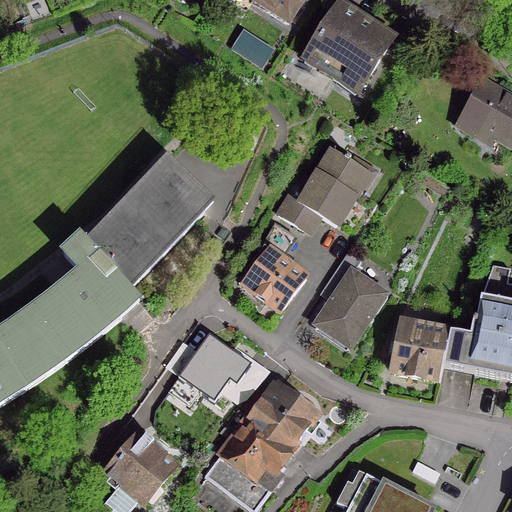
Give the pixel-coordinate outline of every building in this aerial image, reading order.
[(249,0),(286,23),(300,0),(249,0)] [(337,9),(304,60),(357,94),(390,43),(337,9)] [(475,138),(479,131),(511,150),(511,101),(505,98),(504,100),(479,85),(455,127),(475,138)] [(297,205),(287,199),(276,218),(300,233),(311,215),(333,229),(366,176),(329,153),(297,205)] [(0,407),(9,402),(34,386),(78,354),(120,321),(130,312),(137,305),(127,294),(211,207),(165,163),(84,248),(78,240),(61,256),(78,275),(53,296),(27,315),(0,334),(0,407)] [(256,259),(261,263),(241,288),(278,316),(304,281),(262,251),(256,259)] [(327,283),(340,291),(315,328),(348,350),(372,314),(370,312),(380,297),(350,277),(359,265),(345,256),(327,283)] [(466,339),(446,335),(436,385),(438,386),(441,371),(511,384),(511,288),(505,287),(508,272),(491,269),(466,339)] [(389,376),(436,385),(446,335),(415,329),(415,327),(401,325),(401,326),(400,326),(389,376)] [(240,360),(211,338),(179,379),(214,406),(246,365),(240,360)] [(277,390),(252,424),(290,453),(316,419),(277,390)] [(254,391),(236,412),(247,420),(264,398),(254,391)] [(273,475),(290,453),(252,424),(247,420),(203,479),(246,511),(254,511),(279,480),(273,475)] [(135,438),(103,476),(141,509),(174,470),(135,438)] [(427,511),(364,479),(347,511),(427,511)]
